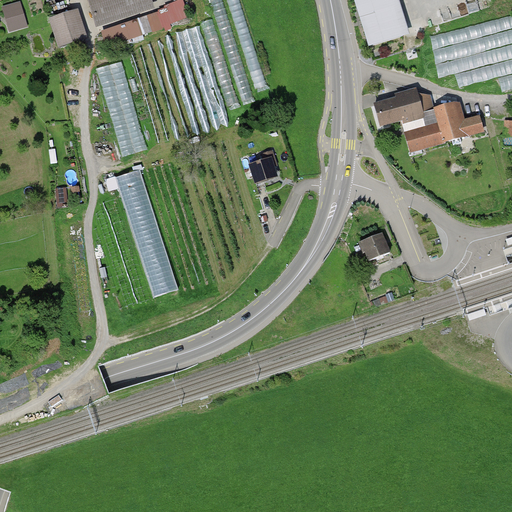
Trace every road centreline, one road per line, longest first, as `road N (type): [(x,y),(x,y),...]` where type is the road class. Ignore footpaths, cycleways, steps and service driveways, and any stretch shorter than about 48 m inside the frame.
road 1 (secondary): [(341,72),(339,184),(323,235),(296,277),(228,334),(54,400),(27,424),(0,478)]
road 2 (track): [(0,417),(58,391),(101,347),(86,130),(93,40)]
road 3 (track): [(0,73),(42,125),(55,281)]
road 4 (track): [(272,246),(205,310),(101,347)]
road 5 (residential): [(511,98),(341,72)]
